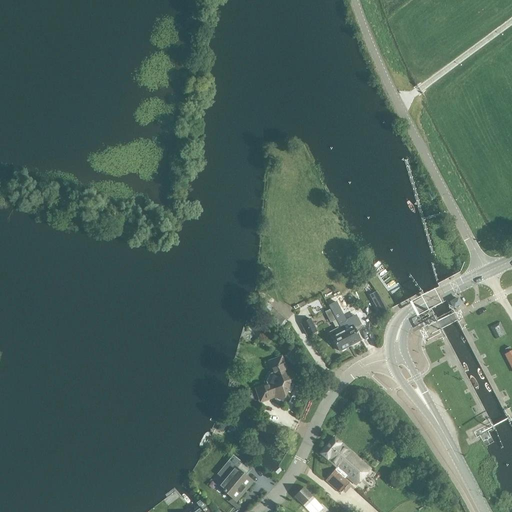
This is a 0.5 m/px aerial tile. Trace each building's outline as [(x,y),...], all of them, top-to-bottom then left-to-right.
[(273,309),(267,303),(263,308),(270,314),(268,316),(279,327),(286,320),(274,308),(273,309)] [(340,318),(336,320),(350,346),(361,340),(354,326),(345,330),(342,324),(343,324),(343,323),(340,318)] [(308,336),(316,331),(310,320),(302,324),(308,336)] [(339,352),(350,346),(336,320),(332,322),(335,328),(337,327),(338,328),(329,333),(339,352)] [(496,339),(506,334),(500,322),(490,327),(496,339)] [(301,360),(292,352),(287,357),(295,366),(301,360)] [(296,374),(287,371),(282,356),(267,362),(271,371),(270,373),(268,372),(263,382),(264,384),(254,388),(260,403),(273,398),(282,401),(296,374)] [(342,444),(334,438),(321,454),(328,460),(327,461),(336,469),(356,486),(372,469),(351,451),(343,443),(342,444)] [(245,453),(239,448),(233,455),(239,460),(245,453)] [(225,481),(219,488),(234,500),(240,494),(241,495),(252,482),(246,476),(251,470),(241,462),(233,470),(232,469),(223,480),(225,481)] [(340,493),(349,483),(334,470),(326,480),(340,493)] [(306,488),(296,497),(304,506),(315,497),(306,488)] [(211,511),(202,499),(197,503),(199,507),(192,511),(211,511)]
